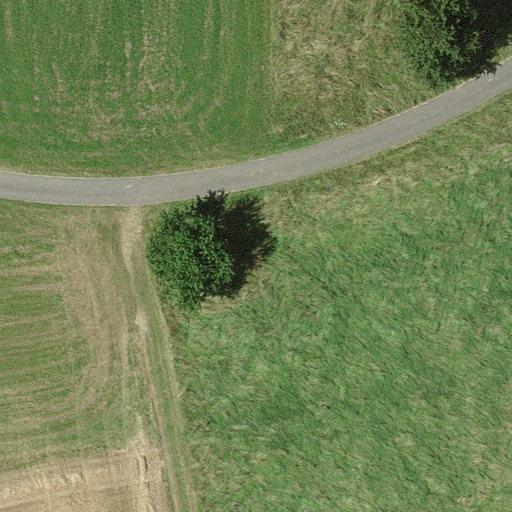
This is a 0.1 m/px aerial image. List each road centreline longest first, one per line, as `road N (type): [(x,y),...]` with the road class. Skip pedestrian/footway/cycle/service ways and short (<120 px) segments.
road 1 (unclassified): [(0,193),(128,206),(234,188),(374,153),(511,84)]
road 2 (track): [(200,511),(128,206)]
